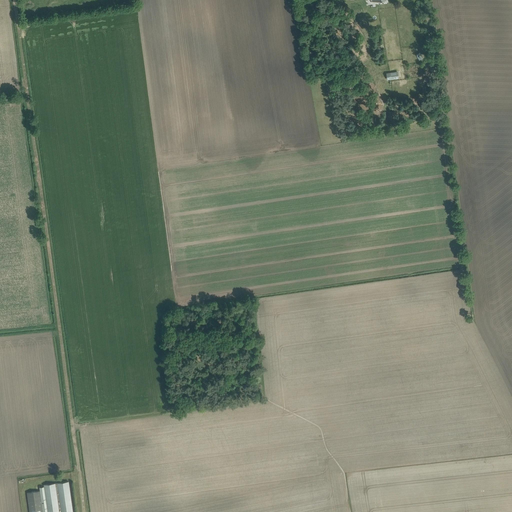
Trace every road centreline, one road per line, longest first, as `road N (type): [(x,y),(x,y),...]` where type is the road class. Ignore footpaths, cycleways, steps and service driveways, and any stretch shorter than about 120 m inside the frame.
road 1 (track): [(13,0),(73,429)]
road 2 (track): [(462,265),(423,0)]
road 3 (track): [(73,429),(259,399)]
